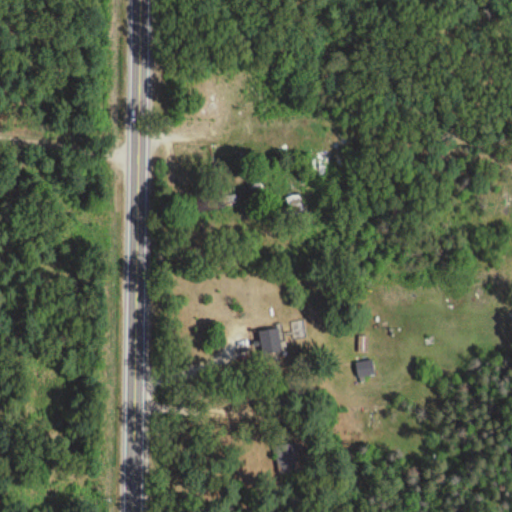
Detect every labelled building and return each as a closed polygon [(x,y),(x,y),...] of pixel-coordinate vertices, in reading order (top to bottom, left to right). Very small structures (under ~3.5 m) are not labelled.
[(234,188),(195,196),(200,216),(238,208),(234,188)] [(289,201),(292,212),(301,210),(298,199),(289,201)] [(260,334),(265,364),(285,360),(280,331),(260,334)] [(368,355),(368,340),(360,340),(360,355),(368,355)] [(376,364),(358,364),(358,379),(376,379),(376,364)]
